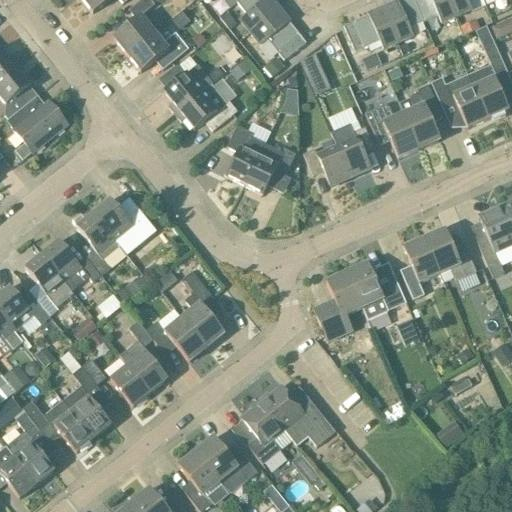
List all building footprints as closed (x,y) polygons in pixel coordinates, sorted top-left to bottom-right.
[(80,0),(93,16),(112,0),(117,0),(123,6),(130,0),(80,0)] [(112,40),(127,58),(154,36),(140,18),(154,7),(148,0),(142,0),(128,12),(135,21),(112,40)] [(270,0),(243,0),(238,4),(247,16),(241,21),(251,34),(279,11),(270,0)] [(424,24),(413,0),(408,0),(384,11),(399,44),(414,38),(410,30),(420,26),(424,24)] [(413,0),(424,24),(438,18),(441,26),(458,18),(449,0),(413,0)] [(477,0),(449,0),(458,18),(471,12),(468,4),(477,0)] [(285,47),(292,41),(299,36),(279,11),(251,34),(261,47),(268,42),(277,53),(285,47)] [(399,44),(384,11),(355,23),(359,32),(363,41),(366,49),(380,43),(383,51),(399,44)] [(227,14),(220,20),(229,31),(237,26),(227,14)] [(359,32),(355,23),(344,28),(348,37),(359,32)] [(501,25),(490,30),(495,42),(507,37),(501,25)] [(352,45),(363,41),(359,32),(348,37),(352,45)] [(154,36),(127,58),(140,74),(154,62),(163,72),(188,52),(175,35),(162,46),(154,36)] [(198,35),(191,40),(198,48),(205,43),(198,35)] [(306,45),(299,36),(292,41),(300,51),(307,45),(306,45)] [(285,47),(292,57),(300,51),(292,41),(285,47)] [(355,54),(366,49),(363,41),(352,45),(355,54)] [(494,77),(505,72),(493,43),(482,48),(494,77)] [(285,47),(277,53),(285,63),(292,57),(285,47)] [(0,81),(17,67),(12,60),(7,63),(0,54),(0,81)] [(372,56),(361,61),(366,73),(377,68),(372,56)] [(314,58),(300,64),(314,96),(328,90),(314,58)] [(245,60),(231,71),(238,80),(251,69),(245,60)] [(274,62),(263,71),(270,80),(281,71),(274,62)] [(169,109),(175,117),(214,85),(222,78),(216,71),(206,78),(197,66),(163,94),(173,106),(169,109)] [(17,67),(0,81),(0,101),(5,108),(5,116),(10,120),(28,105),(21,96),(29,90),(19,78),(23,75),(17,67)] [(393,80),(404,75),(400,67),(389,72),(393,80)] [(490,68),(468,78),(487,123),(508,114),(504,105),(493,81),(496,80),(494,77),(490,68)] [(442,81),(431,86),(442,111),(459,113),(467,131),(487,123),(468,78),(445,88),(442,81)] [(296,79),(287,80),(288,90),(297,89),(296,79)] [(214,85),(175,117),(181,124),(185,121),(195,133),(206,124),(213,133),(239,112),(230,101),(228,103),(214,85)] [(415,113),(404,117),(419,153),(439,144),(429,119),(440,114),(428,87),(417,92),(418,95),(413,97),(410,101),(415,113)] [(283,109),(282,113),(299,116),(299,111),(299,92),(288,92),(283,109)] [(28,105),(10,120),(7,122),(25,145),(15,153),(23,162),(32,154),(67,127),(49,104),(35,115),(28,105)] [(377,141),(388,137),(399,161),(419,153),(404,117),(394,121),(389,109),(384,107),(365,115),(377,141)] [(237,156),(226,180),(245,189),(259,160),(265,147),(253,141),(254,137),(237,129),(227,151),(237,156)] [(350,130),(332,138),(349,179),(368,170),(363,157),(374,152),(365,131),(353,136),(350,130)] [(259,160),(245,189),(263,198),(274,174),(285,179),(296,157),(283,151),(281,154),(265,147),(259,160)] [(315,152),(304,157),(313,178),(323,174),(329,187),(349,179),(336,149),(317,157),(315,152)] [(110,202),(93,216),(115,243),(120,250),(120,251),(138,237),(144,244),(157,234),(145,220),(133,230),(122,217),(110,202)] [(511,203),(501,208),(511,232),(511,203)] [(478,218),(481,224),(487,240),(477,244),(493,281),(504,276),(495,256),(511,248),(511,232),(501,208),(478,218)] [(75,230),(88,246),(93,253),(85,259),(100,277),(110,269),(105,262),(120,250),(115,243),(93,216),(75,230)] [(446,233),(425,242),(440,276),(450,272),(456,284),(476,275),(466,253),(457,258),(446,233)] [(405,251),(416,276),(404,281),(414,303),(425,298),(420,285),(440,276),(425,242),(405,251)] [(59,243),(42,257),(63,284),(70,292),(87,278),(92,284),(100,277),(85,259),(77,266),(71,259),(59,243)] [(173,248),(172,253),(174,257),(179,259),(183,256),(185,251),(182,247),(177,245),(173,248)] [(42,257),(24,272),(45,298),(63,284),(42,257)] [(368,268),(348,277),(362,310),(368,323),(388,314),(388,313),(406,306),(392,275),(374,282),(368,268)] [(192,313),(182,321),(206,351),(224,337),(201,309),(212,300),(191,275),(180,284),(192,299),(185,304),(192,313)] [(326,286),(337,311),(317,320),(328,346),(352,335),(344,317),(362,310),(348,277),(326,286)] [(140,278),(126,288),(134,298),(147,288),(140,278)] [(27,293),(18,300),(10,290),(0,297),(0,317),(16,338),(23,332),(20,328),(32,317),(39,326),(49,319),(33,301),(27,293)] [(99,308),(106,318),(121,307),(114,297),(99,308)] [(16,338),(0,317),(0,336),(1,335),(8,344),(13,350),(21,343),(16,338)] [(89,319),(81,325),(89,335),(96,329),(89,319)] [(156,325),(146,333),(153,342),(161,352),(171,343),(189,365),(206,351),(182,321),(164,336),(156,325)] [(419,343),(410,323),(396,329),(405,349),(419,343)] [(153,342),(146,333),(138,324),(128,332),(143,350),(153,342)] [(97,332),(88,339),(97,350),(106,343),(97,332)] [(119,358),(127,368),(150,397),(167,383),(136,345),(119,358)] [(504,370),(511,364),(511,354),(506,346),(494,354),(504,370)] [(47,350),(37,358),(45,368),(55,360),(47,350)] [(323,351),(310,361),(326,382),(339,372),(323,351)] [(463,366),(474,359),(468,351),(457,359),(463,366)] [(91,362),(81,370),(96,388),(97,387),(106,380),(91,362)] [(150,397),(127,368),(110,382),(132,410),(150,397)] [(82,389),(63,404),(71,414),(93,442),(110,428),(100,415),(98,413),(91,405),(102,396),(96,388),(81,370),(72,377),(82,389)] [(20,372),(9,380),(17,391),(28,383),(20,372)] [(2,378),(0,379),(0,404),(14,393),(2,378)] [(268,396),(259,403),(284,433),(292,444),(297,450),(309,440),(316,448),(333,434),(336,432),(308,398),(296,407),(290,400),(288,397),(282,390),(270,399),(268,396)] [(13,401),(3,408),(12,419),(21,411),(13,401)] [(253,413),(241,423),(242,424),(256,441),(247,449),(263,468),(280,454),(292,444),(284,433),(259,403),(251,410),(253,413)] [(32,404),(22,412),(25,415),(39,433),(44,439),(55,430),(62,438),(76,456),(93,442),(71,414),(63,404),(44,419),(32,404)] [(25,415),(16,423),(25,434),(30,441),(39,433),(25,415)] [(435,436),(445,448),(462,435),(453,423),(435,436)] [(23,435),(5,450),(14,460),(36,488),(54,473),(44,461),(23,435)] [(214,440),(195,456),(219,486),(228,496),(229,498),(248,484),(257,476),(240,455),(231,462),(225,455),(214,440)] [(0,477),(6,485),(7,486),(19,501),(36,488),(14,460),(5,450),(0,453),(0,477)] [(195,456),(179,469),(196,490),(187,498),(197,511),(202,511),(213,504),(215,507),(228,496),(219,486),(195,456)] [(316,474),(307,481),(313,489),(316,486),(320,491),(326,486),(322,481),(316,474)] [(166,511),(150,492),(132,506),(136,511),(181,511),(177,506),(168,511),(166,511)] [(281,496),(273,503),(279,511),(284,511),(290,507),(281,496)] [(368,501),(355,511),(374,511),(376,510),(368,501)]
